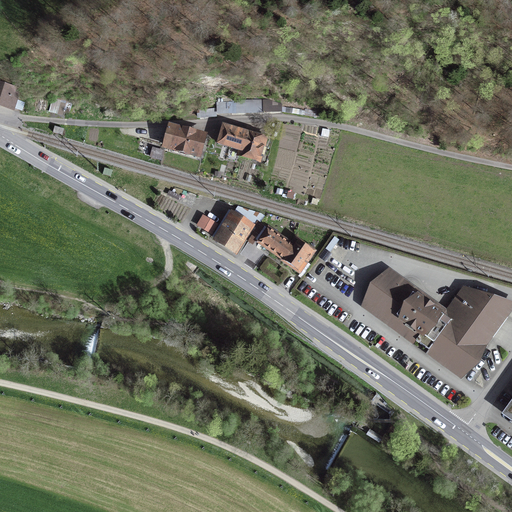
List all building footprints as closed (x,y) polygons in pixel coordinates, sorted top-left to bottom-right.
[(0,104),(21,111),(23,103),(15,101),(18,91),(0,85),(0,104)] [(53,99),(50,112),(57,113),(60,101),(53,99)] [(263,112),(270,112),(270,101),(246,102),(246,112),(263,111),(263,112)] [(229,112),(246,112),(246,102),(228,102),(229,112)] [(198,111),(199,118),(216,116),(216,109),(198,111)] [(218,144),(240,151),(242,143),(243,143),(247,133),(223,126),(218,144)] [(170,131),(165,146),(198,155),(203,137),(179,130),(178,133),(170,131)] [(242,143),(240,151),(239,156),(259,162),(266,139),(247,133),(243,143),(242,143)] [(235,215),(219,241),(234,250),(244,235),(247,236),(253,227),(235,215)] [(211,234),(216,225),(203,217),(198,226),(211,234)] [(259,226),(249,241),(253,244),(263,228),(259,226)] [(269,230),(260,242),(284,259),(283,260),(299,271),(313,252),(295,239),(291,245),(269,230)] [(372,286),(365,303),(393,322),(397,316),(421,334),(416,341),(440,357),(441,361),(446,361),(464,374),(478,362),(484,346),(511,308),(511,304),(470,292),(450,321),(386,274),(372,286)]
